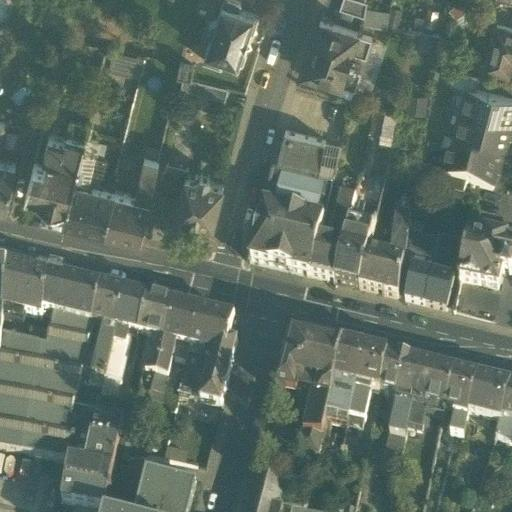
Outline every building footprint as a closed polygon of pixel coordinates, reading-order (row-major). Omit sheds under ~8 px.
[(0,0),(0,64),(13,0),(0,0)] [(203,59),(221,65),(223,57),(238,62),(243,60),(246,50),(244,46),(243,46),(249,29),(253,31),(258,14),(238,7),(240,1),(237,0),(222,0),(217,17),(212,19),(209,28),(211,33),(203,59)] [(367,1),(365,1),(363,0),(341,0),(340,8),(364,16),(366,7),(367,1)] [(464,0),(459,0),(448,9),(461,25),(475,14),(464,0)] [(391,6),(389,11),(388,19),(398,21),(401,8),(391,6)] [(387,25),(388,19),(389,11),(366,7),(364,16),(363,21),(387,25)] [(439,9),(427,7),(424,25),(436,27),(439,9)] [(414,24),(421,25),(424,17),(416,16),(414,24)] [(340,83),(340,82),(357,31),(320,19),(302,70),(309,73),(333,81),(340,83)] [(511,59),(511,28),(497,24),(486,67),(507,73),(511,59)] [(372,36),(357,31),(340,82),(354,87),(356,82),(360,72),(361,69),(356,67),(361,53),(366,55),(367,51),(372,36)] [(387,42),(372,36),(367,51),(376,54),(369,75),(360,72),(356,82),(372,88),(387,42)] [(136,54),(112,50),(109,69),(132,73),(136,54)] [(376,54),(367,51),(366,55),(361,53),(356,67),(361,69),(360,72),(369,75),(376,54)] [(136,54),(132,73),(140,75),(144,55),(136,54)] [(177,74),(191,78),(194,64),(180,60),(177,74)] [(467,87),(475,89),(479,77),(454,71),(451,83),(455,84),(467,87)] [(332,85),(333,81),(309,73),(308,77),(332,85)] [(180,88),(225,99),(228,88),(183,76),(180,88)] [(467,87),(455,84),(448,107),(460,110),(467,87)] [(467,87),(460,110),(511,124),(511,121),(511,98),(475,89),(467,87)] [(428,95),(407,92),(404,111),(426,114),(428,95)] [(391,142),(396,113),(384,110),(379,140),(391,142)] [(505,147),(511,124),(460,110),(454,134),(505,147)] [(67,206),(74,180),(85,136),(89,119),(71,115),(65,138),(49,133),(44,153),(47,154),(45,163),(35,160),(30,177),(26,195),(38,199),(37,201),(57,206),(58,204),(67,206)] [(22,153),(36,156),(42,132),(22,127),(16,151),(22,153)] [(285,130),(274,175),(316,185),(322,162),(327,140),(285,130)] [(499,170),(505,147),(454,134),(448,157),(499,170)] [(98,140),(85,136),(74,180),(88,183),(98,140)] [(18,174),(30,177),(35,160),(36,156),(22,153),(18,172),(18,174)] [(145,156),(136,195),(149,198),(152,188),(157,165),(158,159),(145,156)] [(493,194),(499,170),(448,157),(442,180),(443,181),(466,187),(493,194)] [(16,163),(0,159),(0,204),(6,205),(16,163)] [(174,224),(178,212),(176,211),(186,173),(187,173),(189,166),(166,161),(165,167),(164,167),(158,190),(157,194),(162,195),(156,216),(155,220),(174,224)] [(337,165),(322,162),(316,185),(332,189),(337,165)] [(152,188),(158,190),(164,167),(157,165),(152,188)] [(194,176),(187,173),(186,173),(176,211),(178,212),(187,214),(187,215),(202,219),(202,218),(213,221),(218,203),(221,193),(220,193),(223,182),(209,179),(210,175),(209,173),(201,171),(200,172),(195,172),(194,176)] [(273,174),(264,209),(324,224),(332,189),(316,185),(274,175),(273,174)] [(65,218),(99,227),(109,189),(88,183),(74,180),(67,206),(65,218)] [(378,204),(383,184),(370,181),(366,202),(378,204)] [(440,192),(463,198),(466,187),(443,181),(440,192)] [(346,185),(342,198),(356,201),(359,189),(346,185)] [(156,216),(162,195),(157,194),(158,190),(152,188),(149,198),(146,213),(156,216)] [(146,213),(149,198),(136,195),(114,190),(104,228),(140,237),(146,213)] [(333,234),(330,245),(344,249),(352,218),(356,201),(342,198),(336,221),(332,220),(328,233),(333,234)] [(319,242),(324,224),(264,209),(250,265),(310,280),(319,242)] [(399,255),(398,263),(404,264),(408,240),(411,225),(412,216),(398,213),(391,254),(399,255)] [(352,218),(344,249),(368,255),(376,224),(352,218)] [(408,240),(422,242),(424,227),(411,225),(408,240)] [(460,286),(499,295),(502,278),(511,280),(511,279),(511,238),(508,238),(506,244),(485,239),(484,245),(469,242),(460,286)] [(403,271),(413,272),(415,266),(426,269),(424,275),(434,277),(435,259),(438,245),(422,242),(408,240),(404,264),(403,271)] [(435,259),(434,277),(446,280),(448,271),(456,273),(462,245),(439,240),(438,245),(435,259)] [(334,286),(344,249),(330,245),(319,242),(310,280),(334,286)] [(359,292),(368,255),(344,249),(334,286),(359,292)] [(403,271),(404,264),(398,263),(368,255),(359,292),(384,298),(384,299),(396,302),(396,301),(399,302),(403,271)] [(425,309),(434,277),(424,275),(426,269),(415,266),(413,272),(405,304),(425,309)] [(54,318),(93,327),(102,290),(79,284),(64,281),(64,280),(53,278),(7,267),(4,306),(3,313),(43,323),(45,315),(54,318)] [(454,282),(446,280),(434,277),(425,309),(446,314),(454,282)] [(93,327),(104,330),(116,333),(126,296),(102,290),(93,327)] [(126,296),(116,333),(130,336),(140,339),(149,301),(126,296)] [(140,339),(155,343),(166,345),(175,308),(149,301),(140,339)] [(175,308),(166,345),(191,351),(200,314),(175,308)] [(235,323),(200,314),(191,351),(188,367),(182,391),(199,395),(196,405),(221,411),(237,346),(229,344),(235,323)] [(45,315),(43,323),(52,325),(54,318),(45,315)] [(0,453),(69,466),(86,470),(94,434),(69,429),(76,400),(75,399),(93,327),(54,318),(52,325),(51,332),(41,330),(37,347),(1,339),(0,354),(0,453)] [(105,385),(116,333),(104,330),(90,389),(103,392),(105,385)] [(128,343),(130,336),(116,333),(105,385),(121,389),(131,343),(128,343)] [(313,405),(305,439),(322,443),(334,386),(343,349),(296,337),(288,343),(275,396),(313,405)] [(157,382),(166,345),(155,343),(146,379),(157,382)] [(188,367),(191,351),(166,345),(157,382),(154,398),(164,401),(173,363),(188,367)] [(334,386),(358,391),(365,354),(343,349),(334,386)] [(365,354),(358,391),(373,395),(381,397),(388,360),(365,354)] [(381,397),(399,402),(414,405),(422,368),(413,366),(388,360),(381,397)] [(443,424),(446,414),(455,377),(430,371),(430,370),(422,368),(414,405),(408,432),(422,436),(425,419),(443,424)] [(454,421),(455,421),(467,424),(468,419),(478,382),(455,377),(446,414),(455,416),(454,421)] [(142,401),(152,404),(154,398),(157,382),(146,379),(144,378),(141,390),(145,391),(142,401)] [(501,428),(502,425),(510,390),(478,382),(468,419),(500,427),(501,428)] [(118,402),(121,389),(105,385),(103,392),(102,399),(118,402)] [(511,427),(511,390),(510,390),(502,425),(511,427)] [(365,426),(373,395),(358,391),(350,423),(365,426)] [(408,432),(414,405),(399,402),(385,467),(399,471),(408,432)] [(62,506),(95,511),(105,511),(108,497),(109,494),(124,421),(98,416),(94,434),(86,470),(69,466),(62,506)] [(468,424),(467,424),(455,421),(451,439),(464,442),(468,424)] [(363,433),(365,426),(350,423),(349,430),(363,433)] [(495,442),(510,448),(511,440),(511,427),(502,425),(501,428),(500,427),(495,442)] [(317,462),(322,443),(305,439),(300,458),(317,462)] [(143,511),(184,511),(192,482),(153,472),(143,511)] [(292,511),(293,511),(281,510),(286,487),(255,477),(248,505),(266,508),(265,511),(292,511)]
